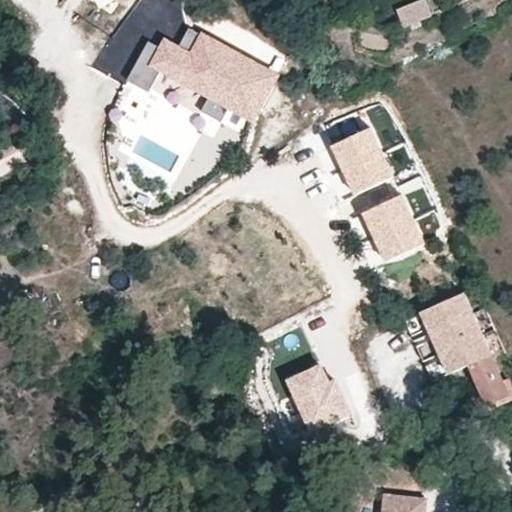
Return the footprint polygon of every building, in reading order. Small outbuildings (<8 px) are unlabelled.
[(404,24),(434,12),(428,0),(409,0),(396,5),(404,24)] [(284,69),(204,29),(194,50),(168,37),(163,47),(147,39),(125,82),(158,98),(170,75),(259,120),(284,69)] [(366,128),(333,144),(357,192),(390,176),(366,128)] [(399,198),(365,213),(387,259),(421,244),(399,198)] [(431,384),(453,374),(468,366),(487,406),(496,402),(498,405),(511,398),(511,384),(509,379),(502,382),(463,296),(403,322),(410,338),(426,331),(431,341),(415,348),(422,364),(438,356),(440,361),(424,368),(431,384)] [(330,355),(289,373),(317,437),(358,419),(330,355)] [(424,511),(426,497),(386,493),(383,511),(424,511)]
